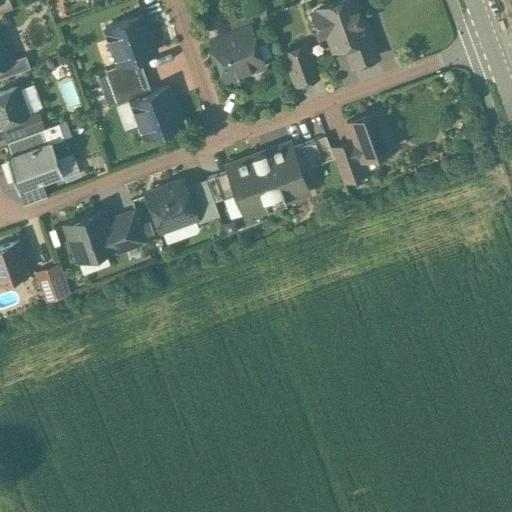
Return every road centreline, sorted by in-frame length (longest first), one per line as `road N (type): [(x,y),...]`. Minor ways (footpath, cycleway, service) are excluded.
road 1 (residential): [(225,137),(490,40)]
road 2 (residential): [(3,213),(225,137)]
road 3 (residential): [(225,137),(179,0)]
